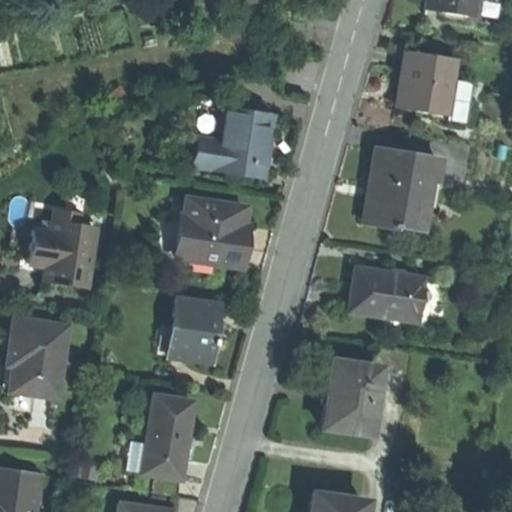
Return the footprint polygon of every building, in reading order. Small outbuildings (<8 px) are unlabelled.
[(423,0),(421,12),(443,16),(467,19),(470,0),(423,0)] [(479,0),(470,0),(467,19),(443,16),(442,23),(475,28),(479,0)] [(285,43),(299,44),(301,23),(288,21),(285,43)] [(392,106),(441,114),(450,58),(401,50),(396,79),(392,106)] [(269,114),(240,110),(239,114),(218,111),(213,141),(193,138),(189,165),(260,175),(264,147),(269,114)] [(437,159),(373,149),(370,168),(367,185),(373,186),(367,223),(393,227),(393,224),(419,228),(423,204),(416,203),(420,178),(434,181),(437,159)] [(242,208),(185,200),(183,216),(179,215),(178,218),(173,256),(211,261),(238,265),(241,242),(237,241),(239,228),(242,208)] [(210,273),(211,261),(173,256),(178,218),(168,216),(161,221),(154,265),(210,273)] [(93,225),(51,220),(50,231),(31,228),(26,262),(44,265),(42,281),(62,283),(85,286),(93,225)] [(345,311),(413,322),(419,277),(352,267),(349,289),(345,311)] [(165,355),(208,361),(210,341),(214,342),(215,335),(211,335),(213,324),(215,305),(172,299),(165,355)] [(26,392),(55,396),(60,358),(52,357),(56,325),(11,319),(6,365),(11,365),(8,390),(26,392)] [(319,426),(366,433),(376,366),(330,359),(324,396),(319,426)] [(189,400),(151,395),(141,472),(178,477),(180,457),(177,456),(178,445),(179,439),(184,440),(189,400)] [(0,511),(32,511),(38,475),(0,470),(0,511)] [(355,511),(357,499),(306,490),(301,511),(355,511)]
